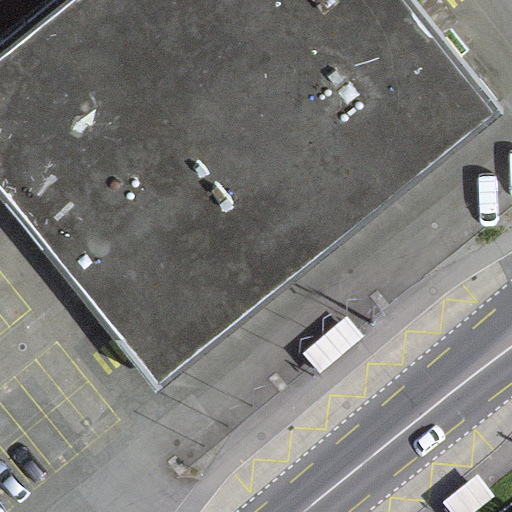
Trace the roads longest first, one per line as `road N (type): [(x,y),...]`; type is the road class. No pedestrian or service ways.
road 1 (unknown): [(58,312),(129,395),(141,423),(49,511)]
road 2 (primary): [(511,345),(303,511)]
